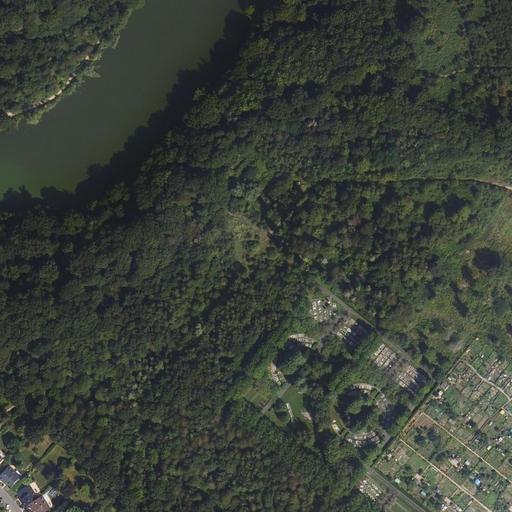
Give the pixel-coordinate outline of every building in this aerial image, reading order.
[(441,386),(446,390),(449,385),(444,381),(441,386)] [(427,456),(430,452),(422,446),(419,449),(427,456)] [(15,473),(8,467),(0,476),(0,479),(5,484),(7,482),(8,483),(11,487),(19,478),(14,473),(15,473)] [(31,483),(37,497),(41,495),(35,482),(31,483)] [(25,507),(29,504),(37,499),(32,492),(28,487),(18,493),(21,497),(23,498),(20,500),(25,507)] [(41,496),(37,499),(29,504),(33,511),(36,510),(37,511),(36,511),(35,511),(45,511),(48,510),(45,504),(46,504),(41,496)]
